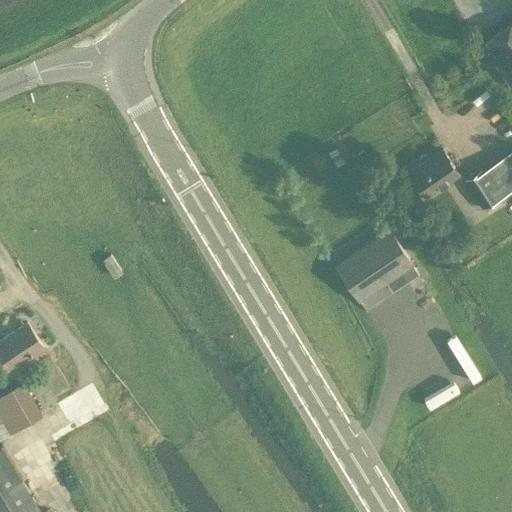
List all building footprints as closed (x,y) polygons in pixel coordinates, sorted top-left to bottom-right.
[(510,84),(511,83),(511,23),(487,39),(503,61),(497,65),(510,84)] [(409,169),(426,194),(459,171),(442,146),(409,169)] [(511,184),(511,146),(463,180),(481,206),(511,184)] [(336,147),(327,152),(335,166),(335,167),(344,162),(343,160),(336,147)] [(412,261),(389,228),(336,263),(359,296),(386,278),(393,288),(418,271),(412,261)] [(410,238),(404,242),(409,250),(415,246),(410,238)] [(0,361),(6,370),(44,345),(27,319),(0,337),(0,361)] [(0,394),(0,437),(9,432),(41,414),(23,381),(0,394)] [(3,443),(0,444),(0,511),(38,511),(41,510),(3,443)]
